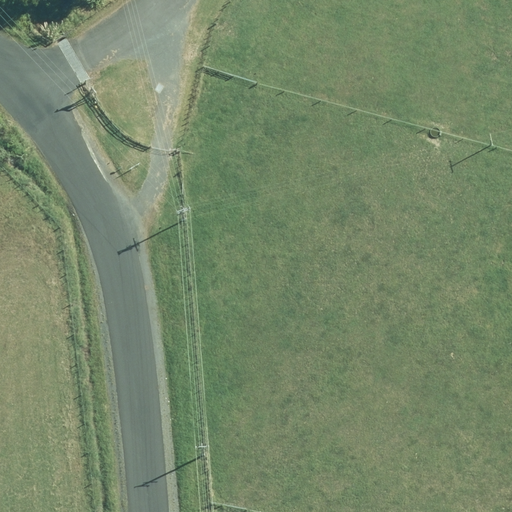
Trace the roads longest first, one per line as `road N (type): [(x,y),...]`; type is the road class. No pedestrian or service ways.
road 1 (unclassified): [(55,89),(95,161),(127,261),(151,511)]
road 2 (unclassified): [(55,89),(142,36),(173,0)]
